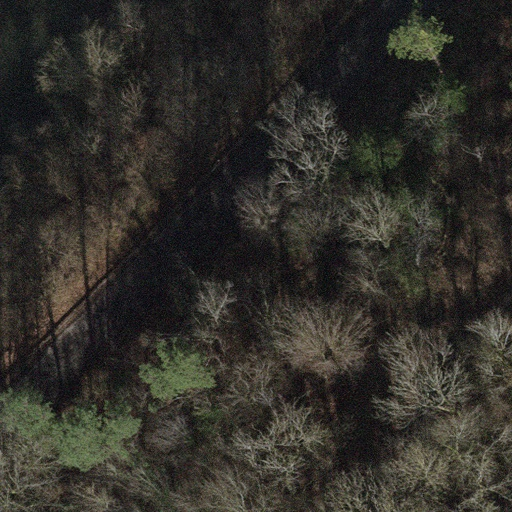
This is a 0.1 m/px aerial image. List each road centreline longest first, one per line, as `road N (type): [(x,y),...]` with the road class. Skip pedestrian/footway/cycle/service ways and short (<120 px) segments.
road 1 (tertiary): [(385,0),(0,413)]
road 2 (track): [(511,293),(349,511)]
